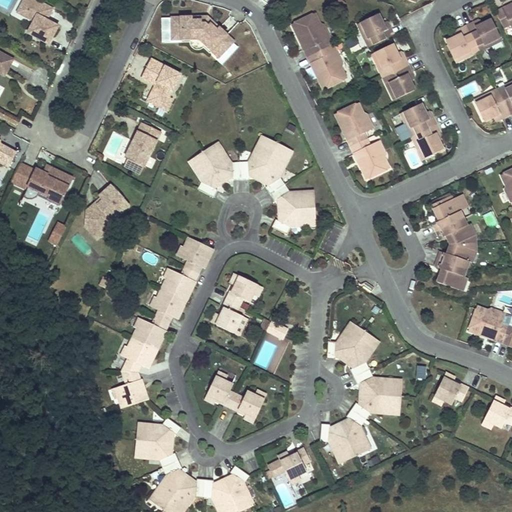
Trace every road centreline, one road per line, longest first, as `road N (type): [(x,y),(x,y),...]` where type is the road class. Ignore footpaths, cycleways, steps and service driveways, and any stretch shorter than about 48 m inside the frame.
road 1 (residential): [(355,212),(261,22),(236,0)]
road 2 (residential): [(229,250),(174,363),(197,428)]
road 3 (residential): [(101,0),(46,124),(60,145),(83,134)]
road 4 (residential): [(480,155),(427,43),(431,19),(455,0)]
road 5 (residential): [(511,381),(414,336),(388,285)]
road 6 (residential): [(83,134),(149,0)]
road 7 (residential): [(249,247),(257,206),(239,196),(221,221),(229,250)]
